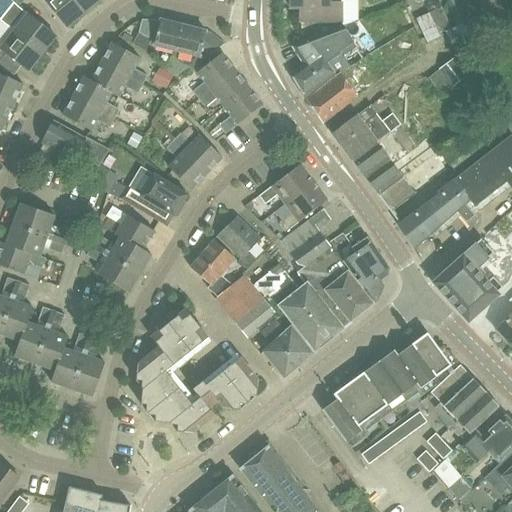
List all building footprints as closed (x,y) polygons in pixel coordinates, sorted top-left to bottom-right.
[(57,36),(28,13),(19,7),(24,0),(11,0),(14,2),(0,19),(14,30),(43,53),(57,36)] [(46,0),(68,27),(85,13),(84,13),(73,0),(46,0)] [(73,0),(85,13),(100,0),(73,0)] [(291,0),(291,8),(301,9),(301,22),(342,23),(342,0),(291,0)] [(427,13),(439,33),(452,28),(438,0),(433,0),(427,3),(431,11),(427,13)] [(467,20),(458,0),(450,0),(446,2),(456,25),(467,20)] [(0,19),(0,61),(7,52),(30,70),(43,53),(14,30),(0,19)] [(161,19),(155,45),(176,50),(183,24),(161,19)] [(176,50),(200,56),(207,30),(183,24),(176,50)] [(356,46),(343,25),(289,46),(303,65),(290,74),(306,97),(337,74),(330,64),(343,54),(356,46)] [(139,32),(133,43),(146,51),(152,39),(139,32)] [(113,42),(102,62),(143,84),(147,74),(135,68),(141,57),(113,42)] [(193,91),(199,99),(236,70),(223,52),(207,65),(203,60),(194,67),(205,81),(193,91)] [(206,58),(201,55),(200,56),(194,55),(193,58),(187,63),(192,69),(206,58)] [(454,57),(429,76),(441,94),(468,74),(454,57)] [(143,84),(102,62),(91,80),(119,96),(125,86),(138,93),(143,84)] [(358,96),(346,81),(359,73),(353,64),(340,73),(341,74),(307,100),(324,122),(358,96)] [(153,80),(166,88),(173,76),(159,68),(153,80)] [(205,107),(217,97),(224,107),(250,87),(236,70),(199,99),(205,107)] [(0,72),(0,96),(14,104),(24,84),(0,72)] [(84,77),(74,95),(115,118),(120,109),(107,102),(112,93),(119,97),(119,96),(91,80),(84,77)] [(226,133),(263,104),(250,87),(224,107),(231,115),(219,125),(226,133)] [(91,130),(97,120),(110,127),(115,118),(74,95),(63,114),(91,130)] [(0,121),(5,123),(14,104),(0,96),(0,121)] [(333,133),(401,223),(511,135),(511,134),(493,111),(437,154),(426,140),(407,153),(391,132),(401,124),(393,113),(382,121),(377,113),(378,112),(372,104),(333,133)] [(101,164),(110,147),(85,135),(84,136),(53,120),(42,142),(43,143),(41,148),(37,157),(47,162),(52,152),(49,145),(75,159),(81,147),(97,156),(94,161),(101,164)] [(133,132),(127,144),(136,149),(142,137),(133,132)] [(174,140),(207,173),(223,157),(200,135),(192,143),(181,133),(174,140)] [(430,243),(461,216),(466,222),(467,223),(469,224),(470,225),(472,225),(474,224),(476,223),(477,221),(477,219),(477,217),(476,216),(475,214),(511,186),(511,135),(401,223),(400,223),(415,246),(425,238),(430,243)] [(192,189),(207,173),(174,140),(166,147),(177,158),(169,167),(192,189)] [(314,181),(301,164),(259,195),(266,204),(278,194),(286,204),(314,181)] [(102,185),(121,193),(128,176),(109,168),(102,185)] [(175,216),(188,194),(154,173),(141,194),(127,186),(120,197),(168,226),(174,215),(175,216)] [(271,230),(282,240),(291,234),(288,230),(328,199),(314,181),(286,204),(293,213),(271,230)] [(21,202),(13,224),(66,242),(70,231),(52,224),(55,214),(21,202)] [(325,210),(312,218),(319,229),(332,219),(325,210)] [(103,226),(144,249),(155,231),(127,214),(120,224),(108,217),(103,226)] [(218,235),(241,258),(239,259),(248,268),(257,259),(248,251),(261,238),(237,215),(218,235)] [(350,321),(374,303),(362,288),(363,287),(337,253),(328,241),(319,229),(312,218),(291,234),(282,240),(298,264),(304,265),(297,271),(306,283),(299,288),(279,263),(266,271),(269,273),(255,284),(273,306),(278,302),(315,349),(343,328),(341,325),(349,319),(350,321)] [(7,242),(7,243),(41,255),(44,247),(62,254),(66,242),(13,224),(7,242)] [(129,292),(152,254),(120,237),(115,245),(99,234),(87,255),(104,264),(98,274),(129,292)] [(388,274),(390,268),(368,236),(352,247),(355,252),(343,260),(363,287),(366,285),(377,300),(384,285),(379,280),(388,274)] [(467,322),(500,294),(474,265),(482,258),(498,241),(490,248),(482,239),(432,282),(467,322)] [(216,298),(237,324),(266,300),(245,274),(233,284),(222,275),(236,259),(215,240),(191,267),(211,284),(208,288),(218,296),(216,298)] [(2,241),(0,245),(0,264),(25,274),(29,263),(42,268),(46,257),(41,255),(7,243),(2,241)] [(0,333),(19,281),(8,277),(1,295),(0,294),(0,333)] [(19,281),(0,333),(20,340),(33,307),(24,303),(30,285),(19,281)] [(15,355),(15,356),(36,363),(55,310),(43,306),(37,324),(29,321),(15,355)] [(284,375),(298,364),(262,316),(256,308),(237,324),(248,338),(259,329),(271,344),(264,350),(284,375)] [(280,317),(273,308),(262,316),(298,364),(312,353),(292,327),(287,332),(277,319),(280,317)] [(177,431),(192,433),(215,414),(210,407),(219,400),(224,407),(240,409),(257,395),(259,379),(241,357),(206,384),(203,380),(194,387),(201,396),(192,404),(166,371),(208,337),(186,309),(179,314),(176,310),(155,326),(159,330),(151,337),(159,347),(138,364),(137,380),(143,388),(141,404),(155,421),(171,422),(177,431)] [(55,310),(36,363),(55,370),(69,336),(59,332),(66,314),(55,310)] [(511,313),(496,330),(511,345),(511,313)] [(65,347),(52,382),(72,389),(91,336),(80,332),(73,350),(65,347)] [(418,387),(450,364),(428,334),(398,355),(395,351),(333,395),(337,400),(323,410),(344,440),(361,428),(358,425),(416,384),(418,387)] [(93,396),(105,362),(96,358),(102,340),(91,336),(72,389),(93,396)] [(460,368),(433,394),(469,431),(496,405),(460,368)] [(420,411),(362,451),(369,463),(428,420),(420,411)] [(488,450),(499,462),(511,449),(511,421),(506,415),(465,455),(473,463),(488,450)] [(452,450),(435,433),(426,442),(443,458),(452,450)] [(274,511),(319,511),(268,446),(240,468),(274,511)] [(425,450),(417,458),(429,472),(438,463),(425,450)] [(507,488),(511,493),(511,468),(511,470),(502,461),(485,478),(501,495),(507,488)] [(0,502),(20,476),(1,462),(0,462),(0,502)] [(261,511),(233,475),(187,511),(261,511)] [(69,487),(62,511),(129,511),(131,506),(101,501),(103,495),(69,487)]
